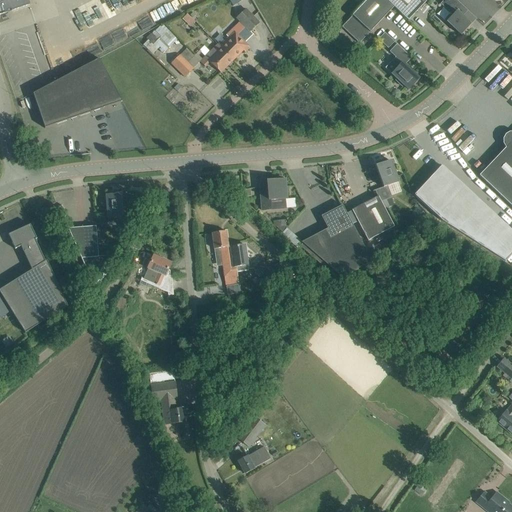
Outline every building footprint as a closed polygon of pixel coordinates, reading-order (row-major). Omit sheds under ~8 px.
[(0,0),(0,14),(1,14),(29,5),(27,0),(0,0)] [(370,32),(394,7),(386,0),(367,0),(342,27),(359,44),(366,36),(365,35),(368,31),(370,32)] [(426,2),(423,0),(386,0),(394,7),(408,21),(426,2)] [(468,11),(456,0),(443,0),(440,4),(452,15),(451,16),(446,22),(452,27),(461,35),(471,25),(462,17),(468,11)] [(236,18),(249,32),(259,22),(246,9),(236,18)] [(182,19),(190,26),(194,21),(185,15),(182,19)] [(141,43),(151,54),(158,47),(167,57),(172,53),(168,49),(177,40),(162,24),(141,43)] [(228,37),(219,46),(233,60),(244,50),(248,46),(237,35),(234,32),(228,37)] [(394,42),(384,33),(378,40),(388,49),(394,42)] [(403,85),(409,90),(419,79),(412,72),(413,71),(409,68),(408,69),(405,65),(411,58),(396,44),(389,52),(395,57),(391,61),(398,67),(391,74),(397,79),(396,80),(402,86),(403,85)] [(204,46),(200,50),(201,52),(205,57),(202,60),(200,62),(205,67),(210,62),(220,73),(233,60),(219,46),(217,45),(210,52),(204,46)] [(180,55),(171,64),(184,78),(200,62),(202,60),(197,54),(194,57),(188,62),(180,55)] [(99,59),(33,94),(45,129),(122,102),(99,59)] [(511,132),(509,132),(505,135),(503,139),(503,144),(505,148),(479,176),(511,207),(511,132)] [(379,164),(375,166),(383,187),(373,191),(373,192),(375,191),(377,197),(381,202),(392,198),(388,186),(398,183),(390,161),(386,162),(385,160),(378,163),(379,164)] [(417,193),(415,196),(442,221),(505,262),(511,254),(511,230),(442,166),(442,167),(442,166),(439,169),(436,173),(435,173),(433,176),(430,180),(429,179),(427,182),(427,183),(424,186),(423,186),(421,189),(418,193),(417,193)] [(268,185),(260,186),(262,211),(270,210),(270,207),(285,206),(285,200),(287,199),(285,180),(283,180),(283,178),(276,178),(276,180),(267,181),(268,185)] [(125,225),(126,225),(131,216),(130,215),(130,216),(123,217),(121,194),(115,194),(114,193),(107,193),(108,195),(106,195),(108,219),(118,218),(118,225),(126,224),(125,225)] [(377,197),(351,210),(368,241),(394,227),(381,202),(377,197)] [(371,261),(342,205),(321,216),(327,229),(302,243),(303,244),(300,247),(338,280),(371,261)] [(30,225),(14,232),(8,235),(15,249),(21,246),(32,270),(0,289),(0,293),(2,296),(11,310),(25,333),(67,307),(46,261),(45,262),(35,240),(37,239),(30,225)] [(68,229),(93,285),(108,257),(109,256),(98,257),(96,226),(68,229)] [(237,272),(236,268),(236,266),(231,267),(228,247),(226,231),(212,233),(214,249),(221,248),(226,286),(238,284),(237,272)] [(235,246),(228,247),(231,267),(236,266),(236,268),(237,272),(248,270),(245,245),(237,246),(237,245),(235,245),(235,246)] [(166,276),(165,276),(171,264),(153,256),(143,279),(160,286),(159,289),(168,293),(168,295),(174,294),(171,275),(166,276)] [(276,271),(264,262),(258,269),(255,273),(262,280),(266,276),(269,279),(276,271)] [(0,317),(11,310),(2,296),(0,297),(0,317)] [(511,378),(511,365),(504,360),(498,367),(511,378)] [(162,372),(150,374),(151,385),(164,383),(162,372)] [(153,402),(161,401),(164,425),(185,422),(183,409),(176,410),(174,399),(177,399),(175,382),(164,383),(151,385),(153,402)] [(511,393),(509,397),(511,399),(511,404),(506,412),(506,411),(497,422),(511,434),(511,393)] [(265,425),(254,417),(237,438),(249,447),(265,425)] [(264,447),(255,452),(238,462),(244,473),(254,468),(270,459),(264,447)] [(484,493),(476,502),(488,511),(492,511),(493,511),(510,511),(511,511),(511,507),(503,500),(504,499),(496,493),(491,499),(484,493)]
